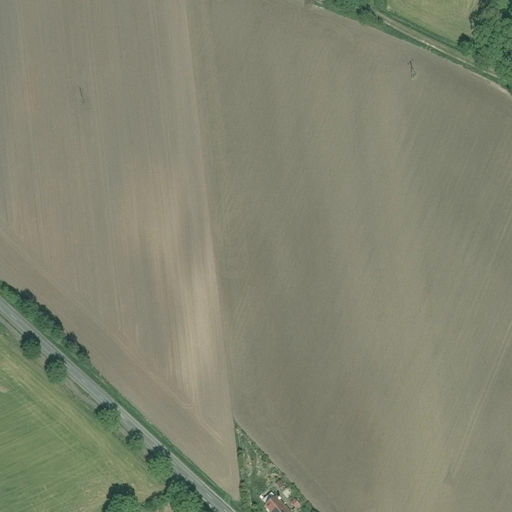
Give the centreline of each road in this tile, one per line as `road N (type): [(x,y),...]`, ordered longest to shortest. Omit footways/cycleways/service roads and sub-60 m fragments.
road 1 (secondary): [(225,511),(0,306)]
road 2 (track): [(351,0),(511,82)]
